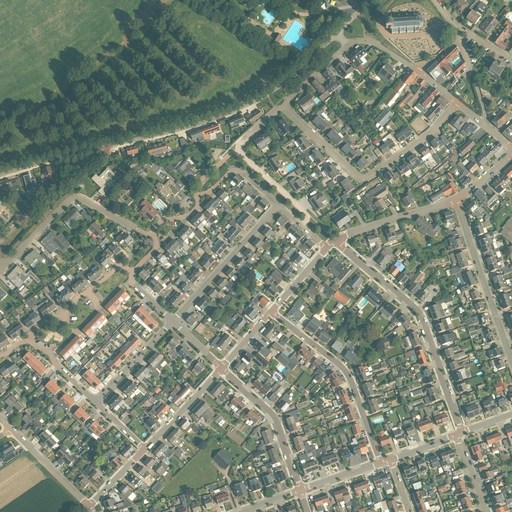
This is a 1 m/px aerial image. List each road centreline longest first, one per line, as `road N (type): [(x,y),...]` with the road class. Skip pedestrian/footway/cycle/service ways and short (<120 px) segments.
road 1 (residential): [(106,146),(255,99),(336,34)]
road 2 (residential): [(462,433),(415,312),(336,241)]
road 3 (residential): [(283,106),(363,179),(429,134),(457,102)]
road 4 (residential): [(380,462),(345,371),(271,312)]
road 5 (residential): [(511,359),(455,199)]
road 6 (residential): [(6,264),(76,197),(134,229)]
road 7 (residential): [(172,322),(279,204)]
road 8 (residential): [(301,490),(275,419),(222,368)]
road 9 (residential): [(0,242),(106,146)]
road 10 (residential): [(336,241),(455,199)]
